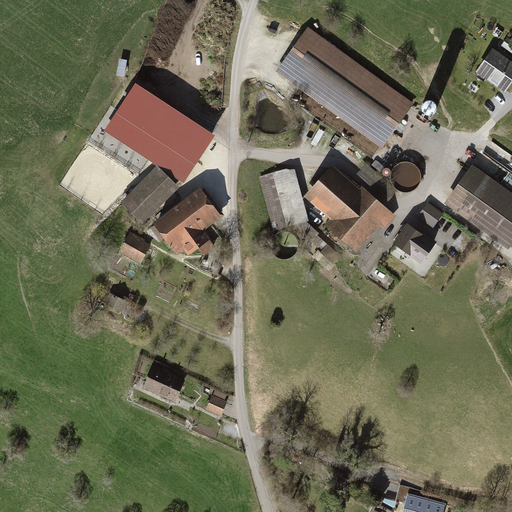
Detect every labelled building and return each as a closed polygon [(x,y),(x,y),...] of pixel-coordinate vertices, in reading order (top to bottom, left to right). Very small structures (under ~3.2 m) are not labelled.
[(414,101),(306,24),(273,70),(381,147),(414,101)] [(511,59),(492,45),(475,70),(503,89),(511,76),(511,59)] [(136,91),(111,129),(183,177),(209,139),(136,91)] [(435,103),(434,101),(432,99),(429,98),(427,98),(424,99),(422,100),(421,102),(420,104),(420,106),(420,108),(422,111),(424,112),(426,113),(429,113),(431,112),(433,111),(435,108),(435,106),(435,103)] [(330,162),(302,194),(328,217),(323,223),(354,250),(388,213),(330,162)] [(511,191),(470,162),(442,202),(507,247),(511,240),(511,191)] [(154,163),(117,199),(139,221),(176,185),(154,163)] [(294,166),(258,176),(272,228),(285,225),(306,244),(321,227),(307,214),(294,166)] [(197,186),(150,220),(174,253),(181,247),(185,253),(194,246),(201,255),(214,245),(200,226),(217,213),(197,186)] [(418,216),(442,233),(453,219),(429,202),(418,216)] [(406,221),(390,242),(425,267),(439,246),(406,221)] [(128,231),(117,250),(138,263),(149,244),(128,231)] [(107,291),(102,301),(120,311),(126,300),(107,291)] [(150,364),(140,387),(172,401),(182,378),(150,364)] [(224,400),(210,394),(204,409),(218,415),(224,400)] [(419,489),(398,484),(393,501),(404,504),(401,511),(441,511),(444,502),(418,495),(419,489)]
